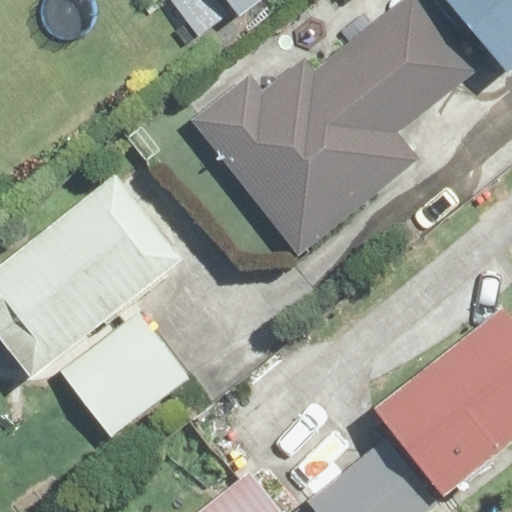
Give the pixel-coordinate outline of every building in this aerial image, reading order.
[(250,64),(195,105),(292,236),(407,151),(387,123),(465,65),(415,0),(393,0),(312,60),(299,47),(260,77),(250,64)] [(219,0),(229,13),(247,0),(219,0)] [(511,0),(447,0),(507,69),(511,64),(511,0)] [(116,163),(0,253),(0,327),(32,369),(185,250),(116,163)] [(511,294),(374,401),(438,484),(511,427),(511,294)] [(140,296),(56,359),(106,426),(191,363),(140,296)] [(389,424),(304,485),(323,511),(371,511),(425,473),(389,424)] [(289,511),(251,460),(179,511),(289,511)]
